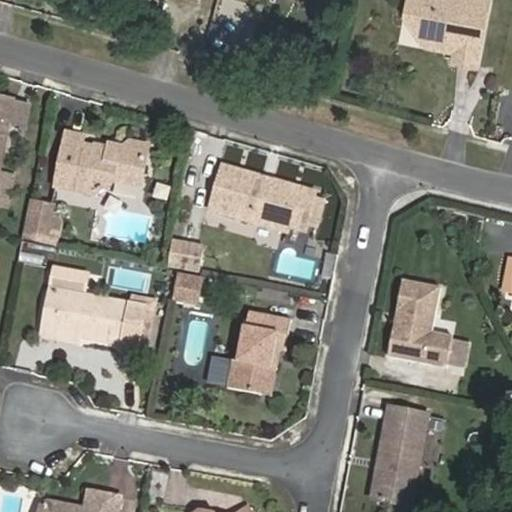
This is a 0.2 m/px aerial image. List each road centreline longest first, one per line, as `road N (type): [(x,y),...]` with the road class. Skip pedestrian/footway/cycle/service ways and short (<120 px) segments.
road 1 (residential): [(0,50),(377,159)]
road 2 (residential): [(377,159),(318,479)]
road 3 (residential): [(318,479),(25,424)]
road 4 (residential): [(377,159),(511,190)]
